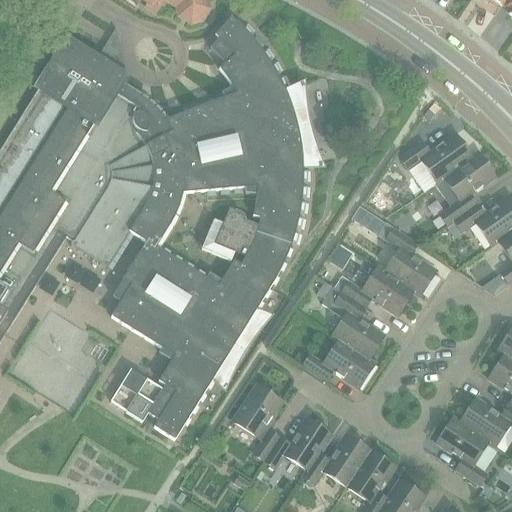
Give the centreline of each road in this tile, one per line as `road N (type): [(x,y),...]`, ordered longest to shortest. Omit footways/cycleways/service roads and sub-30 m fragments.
road 1 (residential): [(363,417),(442,290),(460,288),(495,312)]
road 2 (tertiary): [(511,119),(358,0)]
road 3 (residential): [(415,440),(495,312)]
